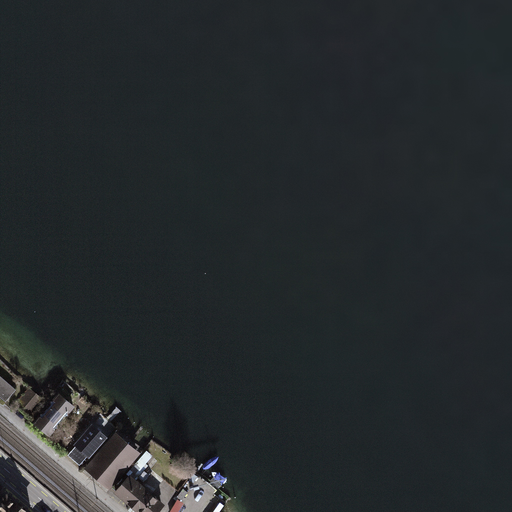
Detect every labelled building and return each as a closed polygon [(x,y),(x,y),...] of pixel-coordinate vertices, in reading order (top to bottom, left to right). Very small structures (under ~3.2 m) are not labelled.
[(21,388),(0,370),(0,399),(7,405),(21,388)] [(43,401),(31,391),(18,407),(30,417),(43,401)] [(51,442),(77,409),(61,395),(34,428),(51,442)] [(91,460),(108,439),(93,426),(76,447),(91,460)] [(112,491),(142,453),(114,431),(108,439),(91,460),(84,469),(112,491)] [(134,511),(159,511),(165,505),(129,473),(112,492),(134,511)] [(183,483),(172,476),(166,487),(177,493),(183,483)] [(0,511),(35,511),(7,487),(0,495),(0,511)]
